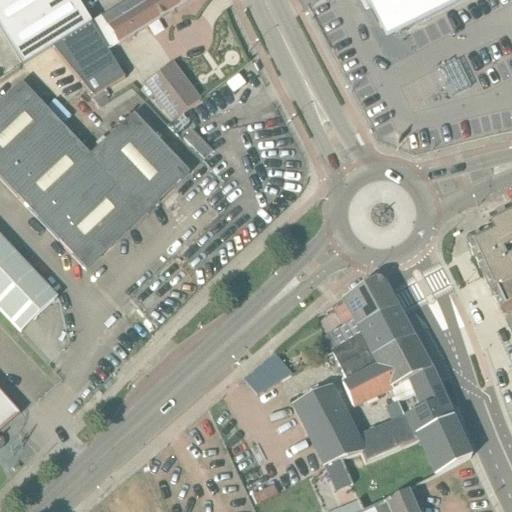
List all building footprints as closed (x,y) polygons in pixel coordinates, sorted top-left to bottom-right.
[(0,0),(0,30),(22,68),(53,50),(91,26),(74,0),(0,0)] [(131,0),(99,19),(116,48),(118,47),(193,0),(131,0)] [(364,0),(375,21),(385,41),(465,0),(364,0)] [(53,50),(92,100),(98,109),(108,103),(103,93),(124,81),(114,63),(108,53),(91,26),(53,50)] [(201,102),(173,64),(144,86),(172,123),(201,102)] [(0,104),(0,180),(4,185),(63,129),(21,84),(0,104)] [(105,173),(146,217),(189,176),(133,117),(90,157),(105,173)] [(4,185),(45,229),(105,173),(90,157),(63,129),(4,185)] [(192,133),(183,141),(204,162),(212,154),(192,133)] [(45,229),(72,258),(86,273),(146,217),(105,173),(45,229)] [(508,255),(511,252),(511,212),(491,223),(492,226),(483,230),(485,235),(468,244),(492,296),(494,296),(502,314),(511,309),(511,262),(508,255)] [(0,239),(0,312),(20,334),(56,300),(43,286),(0,239)] [(357,329),(396,310),(382,285),(375,281),(343,302),(355,321),(333,336),(341,348),(362,336),(357,329)] [(413,341),(396,310),(357,329),(362,336),(331,354),(346,383),(370,371),(375,368),(371,360),(374,359),(413,341)] [(406,384),(409,390),(415,387),(412,381),(430,372),(430,371),(413,341),(374,359),(371,360),(375,368),(370,371),(346,383),(340,385),(354,413),(393,394),(391,390),(406,384)] [(277,385),(261,366),(251,375),(243,382),(257,397),(266,392),(277,385)] [(417,436),(452,420),(430,372),(412,381),(415,387),(409,390),(419,412),(403,419),(403,421),(404,420),(415,443),(420,441),(417,436)] [(360,456),(361,456),(353,440),(329,390),(310,400),(295,407),(324,469),(360,456)] [(0,433),(18,417),(0,396),(0,433)] [(358,438),(353,440),(361,456),(360,456),(364,466),(415,443),(404,420),(403,421),(403,419),(358,438)] [(470,461),(452,420),(417,436),(420,441),(415,443),(433,483),(470,461)] [(416,511),(408,493),(386,504),(374,510),(374,511),(416,511)]
